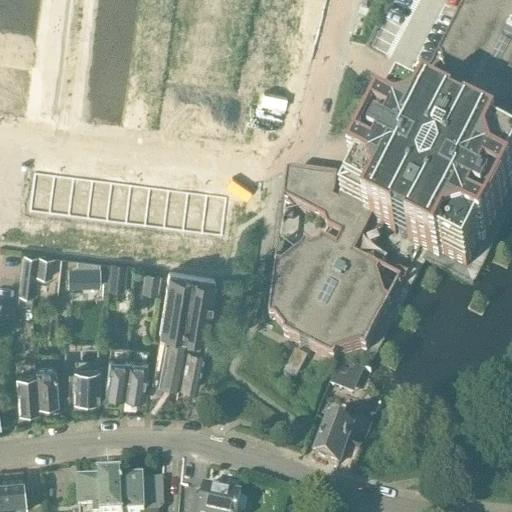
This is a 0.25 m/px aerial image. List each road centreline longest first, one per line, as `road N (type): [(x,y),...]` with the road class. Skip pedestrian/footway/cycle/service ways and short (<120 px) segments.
road 1 (residential): [(270,192),(0,157)]
road 2 (residential): [(432,511),(346,497),(211,449)]
road 3 (residential): [(0,455),(117,441),(211,449)]
road 4 (residential): [(270,192),(309,134),(340,0)]
